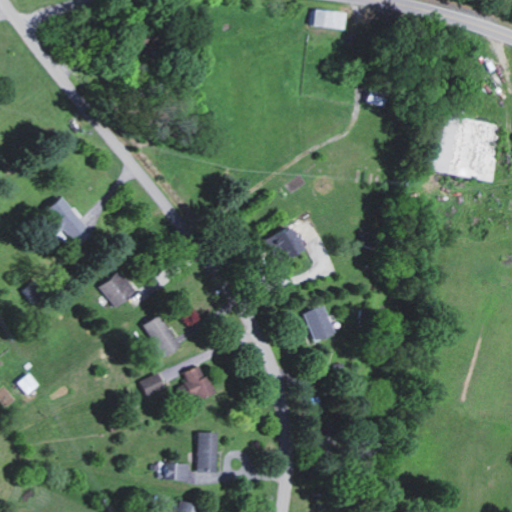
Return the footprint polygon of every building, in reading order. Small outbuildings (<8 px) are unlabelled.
[(345,11),(315,6),(313,23),(342,28),(345,11)] [(63,228),(74,239),(88,226),(62,196),(46,210),(62,229),(63,228)] [(271,236),(284,260),(305,248),(292,224),(271,236)] [(100,287),(119,307),(137,290),(119,270),(100,287)] [(315,341),(335,333),(323,304),(304,312),(315,341)] [(182,345),(160,313),(144,324),(166,356),(182,345)] [(182,372),(196,401),(215,392),(202,363),(182,372)] [(28,393),(41,384),(31,371),(19,381),(28,393)] [(141,379),(147,396),(167,389),(160,372),(141,379)] [(165,461),(164,479),(205,480),(205,471),(217,472),(218,432),(197,431),(196,469),(189,469),(189,462),(165,461)] [(200,511),(202,508),(180,502),(177,511),(200,511)]
